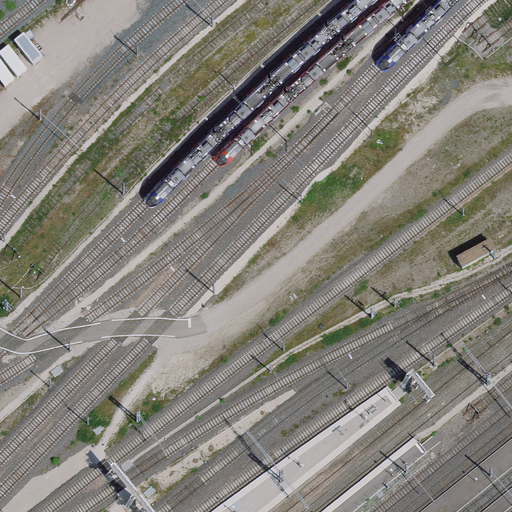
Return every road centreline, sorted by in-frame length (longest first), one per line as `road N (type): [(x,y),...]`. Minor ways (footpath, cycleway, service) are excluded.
road 1 (track): [(0,338),(29,345),(216,318),(465,105),(511,96)]
road 2 (track): [(0,115),(128,0)]
